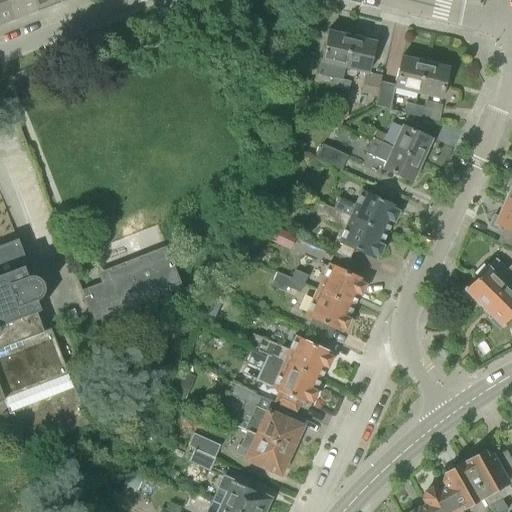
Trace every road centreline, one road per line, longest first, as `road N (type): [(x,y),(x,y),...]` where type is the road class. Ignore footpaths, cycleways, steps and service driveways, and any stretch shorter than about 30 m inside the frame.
road 1 (residential): [(511,67),(497,123),(409,281),(399,344)]
road 2 (residential): [(399,344),(364,414),(334,511)]
road 3 (tertiary): [(343,511),(449,415)]
